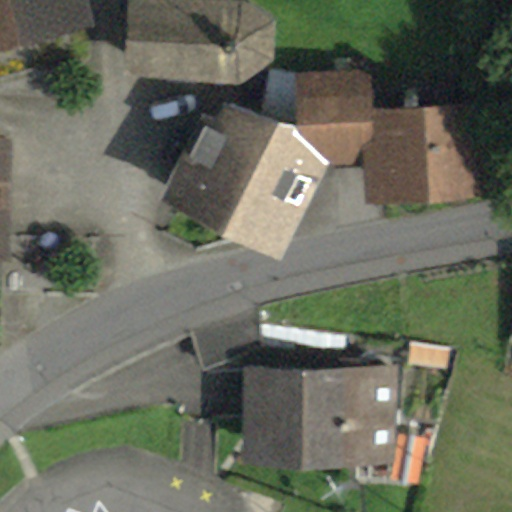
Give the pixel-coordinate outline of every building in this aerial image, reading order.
[(83,0),(0,0),(0,40),(88,19),(83,0)] [(241,0),(130,0),(126,73),(237,78),(273,59),(274,22),(241,0)] [(299,74),(300,135),(326,157),(366,157),(367,197),(499,189),(496,101),(370,110),(368,72),(299,74)] [(279,250),(326,157),(300,135),(223,103),(172,196),(279,250)] [(391,372),(233,370),(233,471),(390,473),(391,372)]
